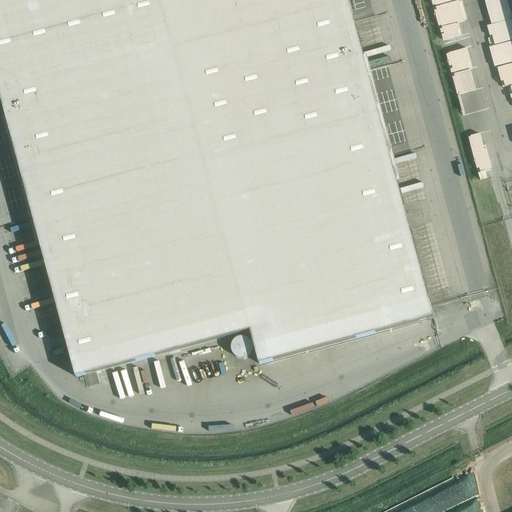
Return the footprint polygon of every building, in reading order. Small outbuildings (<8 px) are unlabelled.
[(433,317),(348,0),(0,0),(0,94),(76,377),(250,330),(259,364),(433,317)] [(508,40),(511,38),(511,17),(502,21),(508,40)] [(388,25),(369,29),(370,35),(390,31),(388,25)] [(511,84),(511,40),(501,44),(510,84),(511,84)] [(475,133),(498,127),(484,66),(461,71),(475,133)] [(486,142),(490,158),(494,157),(488,133),(478,135),(480,143),(486,142)]
